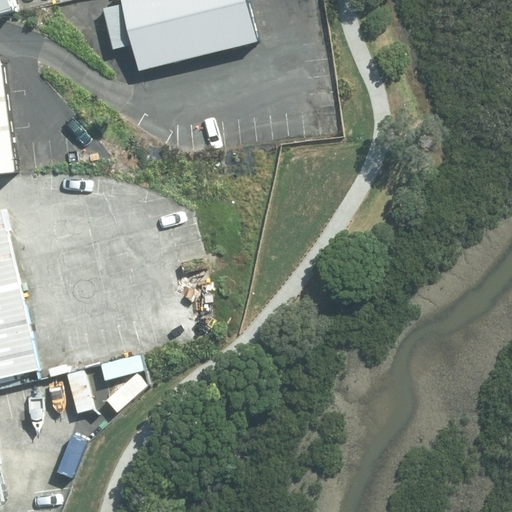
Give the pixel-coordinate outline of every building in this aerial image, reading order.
[(25,0),(0,0),(0,30),(31,25),(25,0)] [(267,58),(254,0),(126,0),(143,83),(267,58)] [(0,183),(33,180),(20,68),(0,70),(0,183)] [(0,383),(43,375),(6,219),(0,220),(0,383)] [(198,288),(144,303),(157,348),(210,333),(198,288)] [(0,437),(0,511),(10,511),(17,511),(0,437)]
